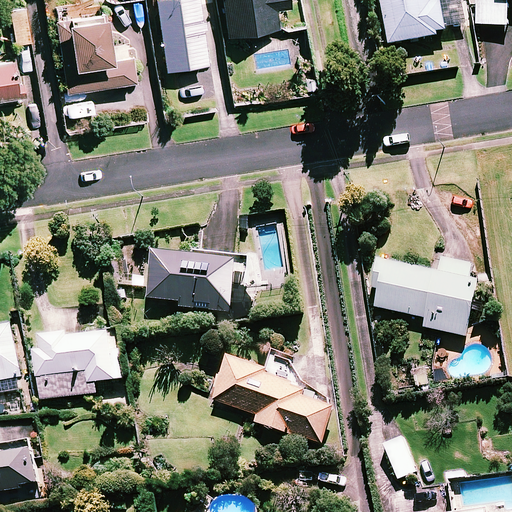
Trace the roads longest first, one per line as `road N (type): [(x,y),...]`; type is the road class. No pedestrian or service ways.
road 1 (residential): [(511,111),(63,185)]
road 2 (unknown): [(322,142),(383,511)]
road 3 (residential): [(31,0),(63,185)]
